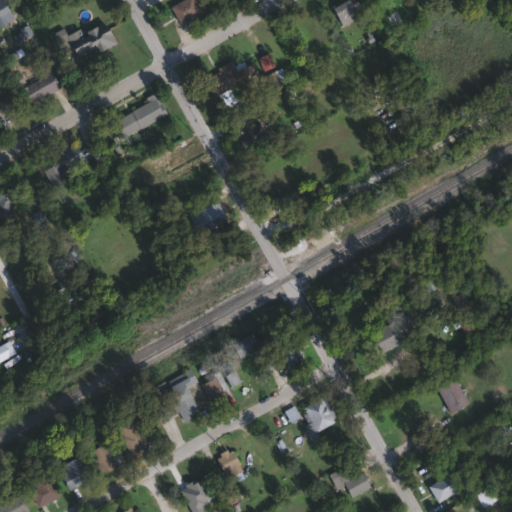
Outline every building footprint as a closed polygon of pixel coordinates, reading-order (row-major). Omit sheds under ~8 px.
[(0,0),(9,18),(0,23),(0,0)] [(175,21),(168,4),(179,0),(191,0),(196,13),(175,21)] [(334,35),(319,45),(315,39),(311,41),(297,21),(315,9),(334,35)] [(111,42),(75,60),(63,35),(77,28),(79,31),(101,21),(111,42)] [(201,74),(229,62),(239,82),(210,95),(201,74)] [(17,89),(48,71),(56,87),(26,104),(17,89)] [(0,108),(0,76),(4,75),(12,105),(0,108)] [(155,97),(163,116),(118,136),(110,118),(155,97)] [(265,138),(241,150),(232,133),(257,121),(265,138)] [(62,169),(67,178),(57,183),(46,163),(58,157),(56,153),(73,144),(81,159),(62,169)] [(0,196),(15,211),(4,222),(0,218),(0,196)] [(196,237),(185,216),(212,202),(223,222),(196,237)] [(413,334),(376,351),(367,332),(403,314),(413,334)] [(230,343),(249,334),(255,348),(236,357),(230,343)] [(303,360),(284,371),(278,362),(265,369),(259,359),(291,340),(303,360)] [(11,351),(0,358),(0,343),(4,341),(11,351)] [(209,404),(197,383),(211,374),(223,396),(209,404)] [(448,412),(434,387),(452,378),(465,403),(448,412)] [(179,381),(198,410),(180,422),(163,396),(173,390),(170,386),(179,381)] [(299,407),(321,395),(334,419),(313,431),(299,407)] [(168,415),(160,417),(159,409),(167,408),(168,415)] [(114,424),(133,417),(144,446),(125,453),(114,424)] [(98,473),(86,452),(102,443),(114,465),(98,473)] [(213,454),(230,448),(237,466),(219,473),(213,454)] [(88,478),(67,488),(55,466),(77,455),(88,478)] [(341,481),(359,471),(367,486),(350,496),(341,481)] [(460,488),(435,502),(426,485),(450,471),(460,488)] [(37,507),(26,490),(32,487),(29,482),(44,472),(58,494),(37,507)] [(24,511),(0,511),(0,503),(16,494),(26,511),(24,511)]
